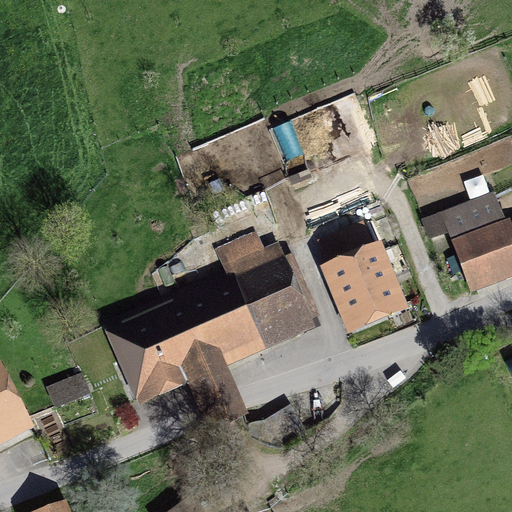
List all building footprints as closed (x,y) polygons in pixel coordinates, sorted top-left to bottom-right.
[(431,239),(453,232),(472,281),(511,265),(511,232),(508,234),(493,196),(424,222),(431,239)] [(361,228),(323,243),(357,325),(404,305),(382,252),(373,256),(361,228)] [(251,236),(213,253),(223,275),(261,258),(251,236)] [(315,314),(292,261),(120,337),(146,395),(187,377),(185,372),(191,369),(209,410),(215,424),(238,414),(232,400),(214,359),(315,314)] [(0,428),(24,416),(0,370),(0,428)] [(82,377),(49,391),(56,407),(89,394),(82,377)] [(306,433),(290,407),(264,422),(245,424),(250,437),(249,438),(257,443),(263,446),(272,449),(276,449),(280,450),(306,433)] [(212,428),(200,433),(214,465),(226,460),(212,428)]
